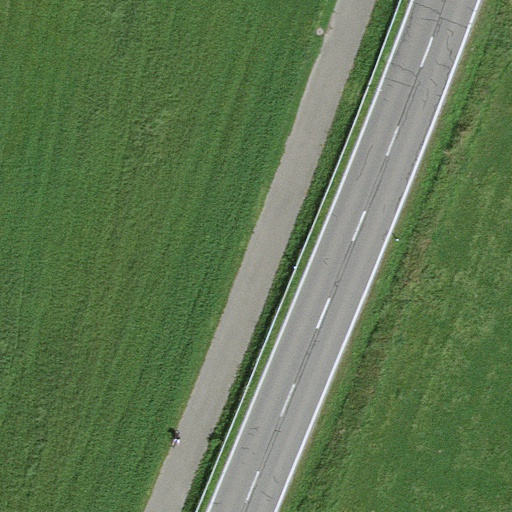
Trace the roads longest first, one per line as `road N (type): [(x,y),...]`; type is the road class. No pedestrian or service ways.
road 1 (secondary): [(444,0),(243,511)]
road 2 (track): [(354,0),(162,511)]
